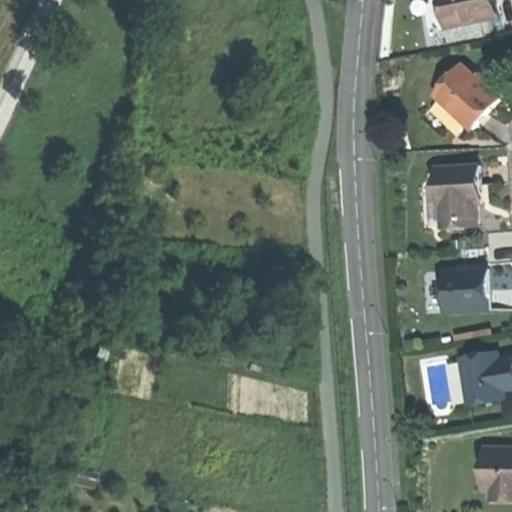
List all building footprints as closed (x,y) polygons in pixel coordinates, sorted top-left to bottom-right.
[(443,0),(449,27),(500,16),(496,0),(443,0)] [(490,88),(495,83),(483,72),(478,77),(465,65),(438,95),(475,129),(491,111),(502,99),(496,93),(490,88)] [(496,93),(500,88),(495,83),(490,88),(496,93)] [(482,165),(439,167),(441,205),(443,205),(445,227),(482,225),(480,202),(484,202),(483,182),(482,165)] [(490,269),(446,271),(448,312),(493,309),(491,287),(490,269)] [(501,352),(489,354),(491,363),(502,361),(501,352)] [(489,354),(464,358),(473,406),(509,400),(507,390),(511,389),(511,359),(502,361),(491,363),(489,354)] [(511,449),(493,449),(492,489),(494,489),(494,499),(511,499),(511,449)]
